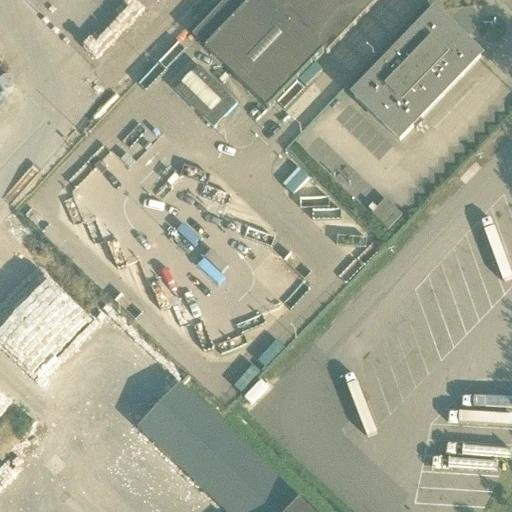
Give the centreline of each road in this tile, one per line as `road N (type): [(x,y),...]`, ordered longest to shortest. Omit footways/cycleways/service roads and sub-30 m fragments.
road 1 (unknown): [(193,131),(166,106),(128,101),(49,194),(52,212),(194,364),(215,376),(234,374),(318,303),(328,276),(240,176)]
road 2 (unknown): [(141,186),(127,214),(204,302),(241,306),(271,273),(175,206)]
road 3 (unknown): [(405,0),(240,176)]
